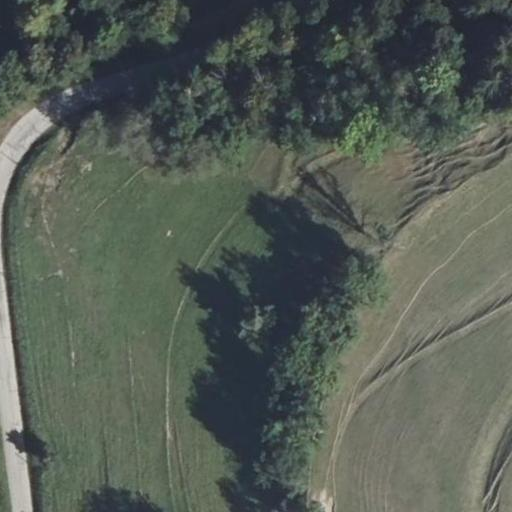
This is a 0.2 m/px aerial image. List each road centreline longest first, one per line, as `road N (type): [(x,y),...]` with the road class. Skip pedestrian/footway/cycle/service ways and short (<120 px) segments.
road 1 (tertiary): [(0,176),(17,143),(48,112),(79,93),(159,71),(242,32),(287,0)]
road 2 (track): [(0,81),(170,22),(208,0)]
road 3 (tertiary): [(23,511),(0,309)]
